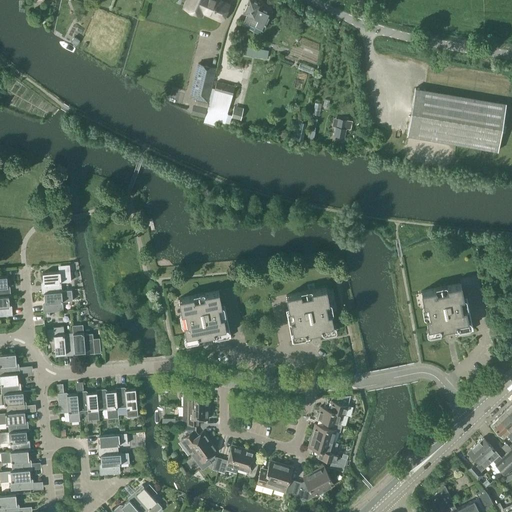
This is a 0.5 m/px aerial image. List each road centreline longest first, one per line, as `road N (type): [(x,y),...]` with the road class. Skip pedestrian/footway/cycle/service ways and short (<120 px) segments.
road 1 (unclassified): [(511,56),(366,26),(308,0)]
road 2 (residential): [(313,388),(296,450),(224,430),(228,380)]
road 3 (residential): [(473,418),(421,373),(313,388)]
